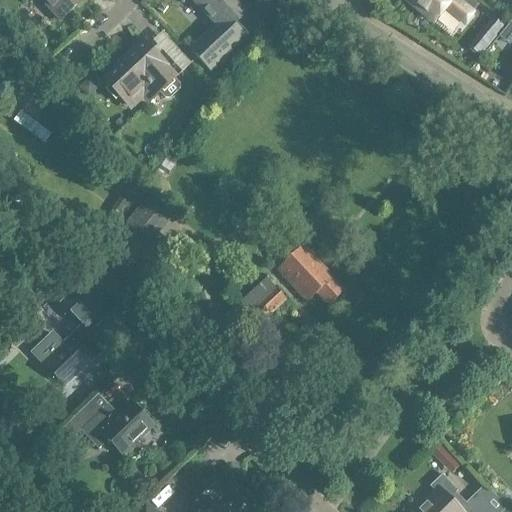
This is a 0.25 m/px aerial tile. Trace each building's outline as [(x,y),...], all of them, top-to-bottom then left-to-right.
[(39,0),(60,22),(82,0),(39,0)] [(240,0),(190,0),(215,26),(189,51),(213,76),(231,59),(227,54),(247,36),(235,24),(250,10),(240,0)] [(404,0),(432,23),(444,8),(464,23),(472,14),(470,13),(454,0),(404,0)] [(470,0),(454,0),(470,13),(477,5),(470,0)] [(146,84),(157,95),(175,78),(166,68),(167,68),(141,41),(119,62),(122,64),(103,82),(124,104),(146,84)] [(10,119),(14,113),(7,108),(3,114),(10,119)] [(53,133),(21,109),(14,119),(45,142),(53,133)] [(7,135),(43,156),(49,146),(13,125),(7,135)] [(20,149),(0,135),(0,150),(13,159),(20,149)] [(156,173),(164,178),(179,157),(171,152),(156,173)] [(142,183),(137,180),(116,211),(121,214),(142,183)] [(126,226),(104,252),(124,269),(146,243),(149,245),(173,217),(149,196),(146,198),(124,224),(126,226)] [(124,216),(121,214),(116,211),(113,209),(108,217),(100,212),(83,237),(102,250),(124,216)] [(77,217),(69,211),(53,231),(60,237),(77,217)] [(303,246),(276,271),(305,303),(315,294),(327,306),(344,290),(303,246)] [(94,278),(102,270),(95,263),(86,270),(94,278)] [(269,292),(273,289),(264,279),(240,302),(248,311),(261,299),(257,294),(265,287),(269,292)] [(82,326),(42,364),(64,387),(104,349),(87,331),(114,305),(92,281),(64,307),(82,326)] [(284,300),(273,289),(269,292),(265,287),(257,294),(261,299),(248,311),(259,324),(284,300)] [(98,396),(60,430),(71,441),(80,432),(98,450),(108,440),(122,455),(151,427),(128,403),(116,415),(98,396)] [(196,508),(191,511),(220,511),(226,507),(231,511),(242,511),(252,503),(228,478),(220,485),(210,475),(186,497),(196,508)] [(434,492),(413,511),(460,511),(448,500),(457,491),(441,475),(429,487),(434,492)] [(481,503),(470,511),(503,511),(507,508),(485,485),(473,495),(481,503)] [(155,511),(145,501),(133,511),(155,511)]
